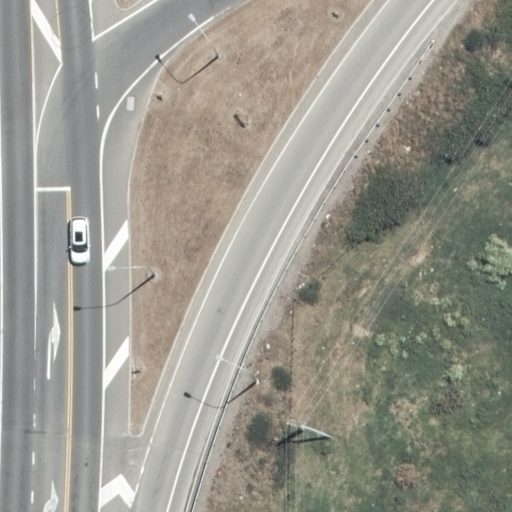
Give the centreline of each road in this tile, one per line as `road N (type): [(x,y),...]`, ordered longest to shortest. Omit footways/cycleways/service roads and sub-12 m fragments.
road 1 (tertiary): [(411,0),(325,122),(131,511)]
road 2 (secondary): [(61,511),(68,194),(62,102)]
road 3 (tertiary): [(62,102),(199,0)]
